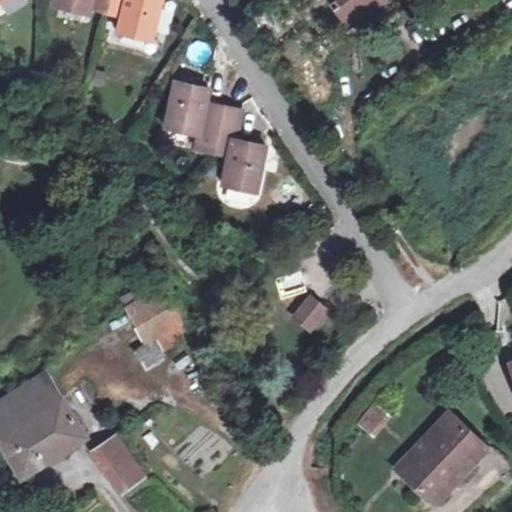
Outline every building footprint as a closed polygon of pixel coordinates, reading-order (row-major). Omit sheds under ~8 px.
[(55,0),(55,6),(90,15),(93,6),(123,13),(119,32),(152,40),(161,0),(55,0)] [(338,2),(344,11),(359,0),(366,0),(369,4),(374,0),(329,0),(333,5),(338,2)] [(366,0),(359,0),(344,11),(349,18),(369,4),(366,0)] [(246,111),(209,103),(212,89),(178,82),(169,127),(201,133),(198,148),(233,155),(226,184),(260,191),(269,147),(240,140),(246,111)] [(86,265),(106,252),(98,239),(78,252),(86,265)] [(280,297),(306,290),(300,270),(274,278),(280,297)] [(147,343),(159,336),(186,320),(167,285),(126,307),(147,343)] [(312,330),(328,311),(313,298),(297,318),(312,330)] [(186,320),(159,336),(167,351),(195,336),(186,320)] [(150,373),(166,361),(152,342),(136,355),(150,373)] [(0,441),(20,475),(83,434),(44,371),(0,399),(0,441)] [(378,436),(394,416),(378,402),(361,423),(378,436)] [(430,447),(404,475),(434,502),(485,447),(448,412),(423,440),(430,447)] [(120,493),(142,478),(115,435),(92,449),(120,493)] [(404,475),(430,447),(423,440),(397,468),(404,475)]
